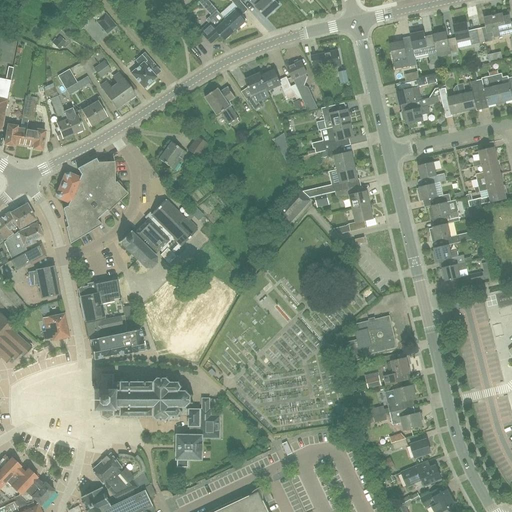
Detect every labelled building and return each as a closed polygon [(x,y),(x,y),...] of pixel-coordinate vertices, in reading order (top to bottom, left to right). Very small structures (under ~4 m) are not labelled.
[(266,17),(280,5),(274,0),(263,0),(256,7),(266,17)] [(225,19),(235,31),(246,22),(245,21),(247,20),(243,16),(242,17),(235,10),(225,19)] [(225,39),(225,40),(235,31),(225,19),(218,11),(207,20),(210,23),(201,31),(212,43),(221,35),(220,36),(223,40),(225,39)] [(105,14),(96,21),(107,34),(116,26),(105,14)] [(481,28),(484,41),(484,43),(493,41),(492,37),(511,32),(511,30),(509,16),(502,17),(502,14),(484,18),(486,27),(481,28)] [(471,44),(479,42),(476,29),(468,30),(466,22),(453,25),(456,37),(456,40),(469,37),(471,44)] [(439,63),(436,50),(434,42),(426,44),(423,31),(410,35),(412,47),(413,50),(420,48),(422,55),(428,54),(430,65),(439,63)] [(432,35),(434,42),(436,50),(449,47),(451,53),(459,51),(456,41),(456,40),(456,37),(448,39),(446,31),(432,35)] [(62,37),(56,44),(63,50),(69,43),(62,37)] [(413,50),(412,47),(405,49),(403,41),(389,44),(393,60),(406,57),(407,63),(408,62),(409,67),(417,65),(415,57),(413,50)] [(323,69),(341,65),(338,50),(311,56),(313,67),(322,65),(323,69)] [(156,77),(149,70),(155,65),(144,53),(135,61),(140,66),(131,73),(131,74),(143,88),(144,89),(144,88),(147,86),(148,87),(154,82),(153,80),(156,78),(157,78),(156,77)] [(36,66),(44,66),(45,54),(36,54),(36,66)] [(480,60),(472,65),(477,74),(486,69),(480,60)] [(306,78),(305,74),(306,74),(301,61),(287,67),(293,80),(298,91),(301,90),(306,78)] [(112,73),(105,62),(94,69),(101,80),(112,73)] [(13,68),(8,67),(6,80),(0,78),(0,129),(0,130),(6,101),(13,68)] [(71,87),(77,83),(68,69),(57,76),(66,90),(71,87)] [(275,70),(261,76),(267,90),(281,84),(287,99),(295,96),(286,77),(279,80),(275,70)] [(340,84),(348,82),(346,71),(338,72),(340,84)] [(116,109),(135,95),(123,79),(118,73),(112,77),(117,83),(114,86),(111,88),(106,82),(100,86),(105,92),(104,93),(116,109)] [(406,82),(420,79),(418,73),(405,76),(406,82)] [(267,90),(261,76),(260,74),(245,80),(252,94),(263,89),(265,93),(268,91),(267,90)] [(494,76),(500,103),(511,100),(511,94),(511,93),(511,77),(508,78),(509,83),(501,84),(499,75),(498,75),(494,76)] [(476,80),(481,101),(486,100),(488,106),(500,103),(494,76),(488,77),(491,87),(483,89),(481,79),(476,80)] [(410,103),(415,102),(412,88),(424,86),(422,78),(420,79),(406,82),(408,89),(397,92),(400,105),(410,103)] [(481,101),(476,80),(470,82),(472,91),(466,93),(464,84),(458,86),(460,94),(464,112),(477,109),(475,102),(481,101)] [(71,87),(74,92),(80,89),(77,83),(71,87)] [(73,133),(65,112),(53,84),(44,88),(45,97),(52,97),(53,99),(50,100),(57,116),(59,117),(61,116),(63,121),(56,124),(58,128),(56,129),(58,133),(56,134),(59,140),(73,133)] [(229,125),(239,118),(230,106),(232,105),(229,101),(235,97),(229,88),(222,93),(218,88),(205,97),(217,115),(221,113),(229,125)] [(464,112),(460,94),(447,97),(445,89),(439,90),(444,110),(450,108),(451,115),(464,112)] [(25,103),(36,105),(37,98),(26,96),(25,103)] [(261,106),(255,96),(248,101),(254,111),(261,106)] [(90,106),(99,121),(107,117),(101,107),(103,106),(97,97),(94,99),(96,102),(90,106)] [(428,105),(439,102),(438,97),(415,102),(410,103),(411,107),(409,108),(410,110),(401,112),(403,120),(406,119),(408,125),(423,121),(422,115),(430,113),(428,105)] [(29,110),(28,120),(33,121),(36,105),(25,103),(24,109),(29,110)] [(333,128),(351,124),(348,110),(338,112),(337,105),(321,109),(324,121),(332,120),(333,127),(333,128)] [(91,126),(99,121),(90,106),(84,109),(82,106),(78,109),(83,118),(85,116),(91,126)] [(23,145),(26,130),(27,120),(28,120),(29,110),(24,109),(19,133),(16,133),(17,131),(7,129),(5,145),(14,146),(14,144),(23,145)] [(72,109),(65,112),(73,133),(84,129),(80,120),(81,119),(76,110),(73,111),(72,109)] [(333,128),(333,127),(327,129),(330,143),(324,144),(324,143),(313,145),(315,154),(326,151),(341,147),(339,141),(354,137),(351,124),(333,128)] [(42,151),(45,131),(36,130),(36,131),(26,130),(23,145),(33,147),(33,149),(42,151)] [(187,150),(197,157),(206,144),(205,143),(207,141),(204,137),(199,134),(187,150)] [(171,142),(158,160),(173,171),(186,153),(171,142)] [(287,145),(281,149),(286,157),(289,155),(287,145)] [(341,147),(326,151),(327,158),(334,157),(338,170),(354,166),(351,152),(342,154),(341,147)] [(488,162),(497,160),(494,148),(479,152),(481,160),(473,162),(474,167),(482,165),(489,163),(488,162)] [(63,208),(65,219),(69,217),(73,223),(67,226),(67,227),(68,227),(71,231),(68,234),(68,233),(67,233),(69,244),(87,233),(86,231),(90,229),(91,231),(102,225),(97,220),(107,210),(108,212),(127,194),(121,186),(117,189),(114,185),(117,182),(116,181),(115,182),(115,181),(114,162),(103,162),(103,163),(104,163),(104,166),(98,167),(98,163),(99,163),(99,162),(98,162),(95,158),(83,165),(85,169),(79,172),(80,174),(81,174),(79,178),(68,173),(65,174),(56,194),(56,195),(57,197),(57,198),(58,198),(69,203),(67,206),(66,206),(63,208)] [(491,174),(500,172),(497,160),(488,162),(489,163),(482,165),(483,172),(476,174),(477,179),(491,176),(491,174)] [(430,185),(435,184),(446,181),(444,174),(436,176),(433,162),(418,166),(421,179),(429,177),(430,185)] [(335,192),(357,187),(357,186),(350,188),(349,182),(358,180),(354,166),(338,170),(341,183),(334,185),(335,192)] [(494,187),(503,185),(500,172),(491,174),(491,176),(477,179),(480,192),(488,190),(495,188),(494,187)] [(319,188),(321,195),(335,192),(334,185),(334,184),(332,185),(319,188)] [(435,205),(447,202),(451,201),(449,194),(438,197),(435,184),(430,185),(419,187),(420,193),(418,194),(420,201),(434,198),(435,205)] [(506,199),(503,185),(494,187),(495,188),(488,190),(490,197),(479,199),(478,199),(468,201),(470,207),(475,206),(491,202),(506,199)] [(353,209),(370,205),(367,192),(359,193),(357,187),(335,192),(337,199),(350,196),(353,209)] [(299,192),(286,206),(279,214),(289,223),(296,216),(309,201),(299,192)] [(321,205),(319,197),(311,199),(316,203),(313,206),(316,209),(321,205)] [(135,233),(133,235),(154,255),(155,253),(156,253),(160,249),(163,252),(160,255),(169,263),(175,257),(173,254),(180,246),(180,247),(198,229),(190,221),(188,222),(165,200),(160,205),(159,205),(156,209),(155,210),(151,214),(150,213),(145,218),(147,220),(135,233)] [(444,224),(448,223),(460,221),(458,214),(450,215),(447,202),(435,205),(432,206),(433,211),(430,212),(432,220),(435,219),(442,218),(444,224)] [(0,243),(14,233),(10,229),(14,225),(17,223),(19,228),(36,219),(27,203),(8,214),(7,214),(0,220),(0,243)] [(373,219),(370,205),(353,209),(356,223),(349,225),(351,232),(366,228),(364,221),(373,219)] [(28,251),(26,247),(35,243),(34,240),(44,235),(38,222),(20,231),(12,236),(4,242),(12,260),(28,251)] [(443,239),(445,246),(449,245),(472,239),(470,233),(451,237),(448,223),(444,224),(432,227),(434,233),(430,234),(432,241),(443,239)] [(133,235),(133,234),(130,231),(129,233),(126,230),(118,237),(121,240),(119,242),(145,268),(151,268),(156,263),(156,257),(154,255),(133,235)] [(355,239),(356,245),(360,244),(360,245),(362,244),(366,243),(364,237),(355,239)] [(346,254),(353,253),(350,242),(343,244),(346,254)] [(41,250),(43,249),(42,247),(42,246),(41,245),(40,245),(39,246),(28,251),(12,260),(10,261),(15,271),(43,256),(41,250)] [(449,245),(445,246),(433,249),(435,254),(433,255),(435,264),(439,263),(439,262),(448,259),(450,266),(465,262),(464,256),(458,257),(457,250),(450,251),(449,245)] [(465,262),(450,266),(442,268),(443,274),(441,274),(443,282),(461,278),(459,271),(467,269),(465,262)] [(43,297),(61,294),(55,266),(38,269),(38,270),(30,272),(33,286),(40,284),(43,297)] [(491,278),(490,271),(468,276),(466,276),(468,283),(491,278)] [(0,299),(13,314),(25,304),(0,275),(0,299)] [(125,318),(135,316),(136,316),(134,306),(123,308),(117,277),(92,283),(93,285),(80,288),(81,296),(80,296),(85,322),(104,318),(104,319),(124,315),(125,318)] [(369,305),(377,299),(373,294),(365,301),(369,305)] [(511,303),(502,306),(504,314),(511,311),(511,303)] [(55,339),(70,336),(65,314),(51,317),(48,304),(43,306),(48,331),(44,331),(46,339),(54,338),(55,339)] [(32,347),(13,329),(16,326),(0,313),(0,353),(8,361),(12,357),(15,360),(21,354),(24,356),(32,347)] [(137,326),(135,316),(125,318),(124,315),(104,319),(86,323),(89,338),(126,330),(126,328),(137,326)] [(345,360),(397,348),(390,316),(355,324),(357,331),(355,332),(357,340),(341,343),(345,360)] [(495,336),(504,336),(504,325),(495,326),(495,336)] [(91,339),(93,344),(90,345),(93,359),(93,358),(102,356),(103,357),(116,354),(116,353),(123,352),(124,354),(123,354),(137,352),(137,351),(143,350),(144,350),(141,337),(139,330),(140,330),(140,329),(91,339)] [(410,374),(406,358),(388,363),(387,365),(388,370),(390,371),(393,370),(394,375),(384,377),(386,385),(407,380),(406,375),(410,374)] [(188,416),(188,409),(187,408),(191,404),(193,404),(193,403),(191,402),(191,396),(193,396),(192,395),(190,395),(187,391),(187,390),(186,389),(185,391),(180,390),(181,387),(183,387),(182,386),(180,383),(180,382),(179,381),(179,382),(172,382),(172,380),(170,378),(167,376),(166,378),(159,378),(158,375),(156,376),(157,377),(154,381),(140,382),(140,379),(138,379),(138,381),(123,382),(123,379),(122,379),(121,382),(114,382),(114,375),(115,374),(114,373),(113,374),(103,374),(102,373),(102,375),(102,381),(101,381),(101,383),(102,383),(102,388),(98,389),(98,409),(103,409),(102,415),(101,416),(102,417),(103,417),(108,418),(108,419),(109,419),(115,416),(121,416),(121,419),(123,419),(123,416),(137,416),(137,419),(139,419),(139,416),(154,416),(156,419),(156,422),(157,422),(158,420),(167,420),(167,422),(179,422),(179,418),(180,417),(179,416),(188,416)] [(381,386),(379,376),(367,379),(369,389),(381,386)] [(402,389),(385,393),(390,413),(414,407),(412,400),(415,399),(412,386),(403,388),(403,387),(401,387),(402,389)] [(202,460),(203,438),(219,438),(220,416),(213,416),(213,409),(209,409),(209,398),(202,398),(202,409),(188,409),(188,416),(188,427),(190,427),(190,435),(177,435),(177,459),(178,459),(178,467),(188,467),(188,460),(202,460)] [(414,407),(390,413),(392,425),(402,423),(404,430),(422,426),(419,413),(415,414),(414,407)] [(375,423),(387,420),(385,413),(373,416),(373,417),(369,419),(371,423),(375,422),(375,423)] [(403,440),(394,443),(392,444),(394,451),(408,446),(406,439),(403,440)] [(415,458),(431,453),(426,440),(411,445),(415,458)] [(287,455),(292,453),(287,442),(282,444),(287,455)] [(138,491),(150,485),(144,473),(147,472),(146,467),(145,466),(144,463),(142,460),(140,457),(138,455),(135,458),(134,457),(129,455),(127,454),(121,454),(119,454),(119,458),(116,460),(111,454),(92,470),(106,486),(102,487),(110,504),(121,498),(127,495),(138,490),(138,491)] [(0,504),(19,496),(27,503),(34,501),(35,500),(32,497),(44,484),(38,479),(39,478),(28,469),(25,472),(20,467),(21,466),(11,458),(10,459),(5,455),(0,460),(0,504)] [(428,462),(418,466),(402,473),(408,487),(414,485),(413,483),(422,480),(425,486),(441,479),(436,466),(431,468),(428,462)] [(45,483),(44,484),(32,497),(35,500),(41,506),(54,491),(45,483)] [(155,511),(156,511),(153,504),(152,504),(149,498),(156,495),(152,485),(150,485),(138,491),(138,490),(127,495),(121,498),(110,504),(102,487),(83,497),(82,499),(88,511),(155,511)] [(260,491),(265,503),(273,499),(268,488),(260,491)] [(447,490),(445,491),(437,496),(434,491),(421,498),(426,508),(428,507),(429,508),(433,506),(435,511),(441,511),(455,504),(454,504),(456,503),(452,496),(451,497),(447,490)] [(268,511),(259,491),(214,511),(268,511)] [(396,511),(406,506),(420,499),(417,494),(410,499),(409,497),(401,501),(402,502),(394,507),(396,511)] [(0,511),(41,511),(37,504),(34,501),(27,503),(19,496),(0,504),(0,511)]
